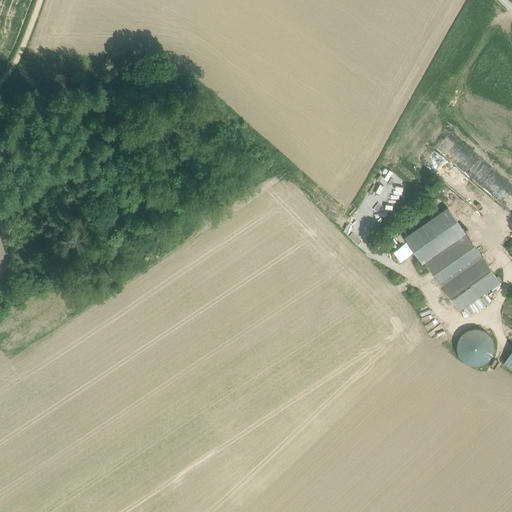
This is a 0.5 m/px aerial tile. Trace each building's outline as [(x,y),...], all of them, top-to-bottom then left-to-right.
[(415,115),(422,103),(418,100),(411,113),(415,115)] [(381,183),(396,155),(388,150),(372,178),(381,183)] [(461,211),(453,204),(448,208),(455,218),(461,211)] [(448,208),(405,239),(422,264),(424,262),(465,233),(455,218),(448,208)] [(465,233),(424,262),(436,278),(476,249),(465,233)] [(476,249),(436,278),(442,287),(483,258),(476,249)] [(483,258),(442,287),(459,311),(500,282),(483,258)] [(488,361),(492,357),(494,351),(494,346),(493,340),(490,335),(485,332),(480,329),(474,329),(468,331),(464,334),(460,338),(458,343),(457,349),(459,355),(462,360),(466,363),(472,365),(478,366),(483,364),(488,361)]
